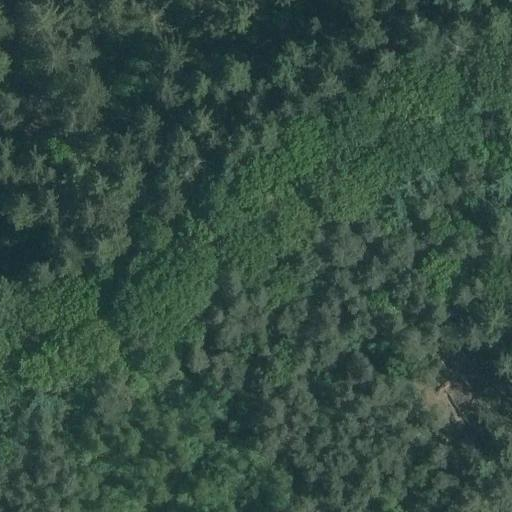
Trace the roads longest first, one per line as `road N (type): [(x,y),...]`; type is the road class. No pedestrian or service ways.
road 1 (track): [(0,341),(511,60)]
road 2 (track): [(0,43),(85,309)]
